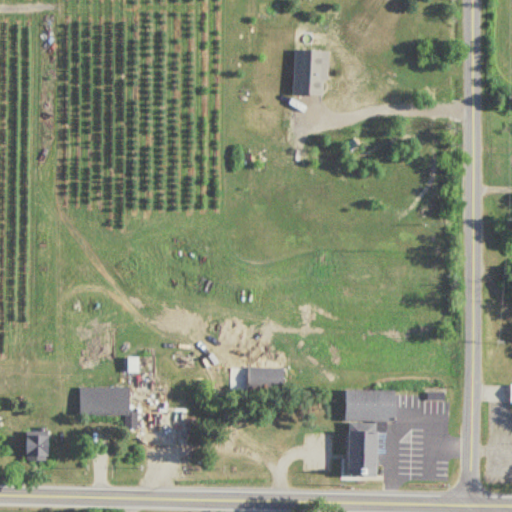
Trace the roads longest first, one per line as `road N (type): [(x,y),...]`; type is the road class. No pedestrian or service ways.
road 1 (tertiary): [(0,494),(511,505)]
road 2 (tertiary): [(471,0),(468,505)]
